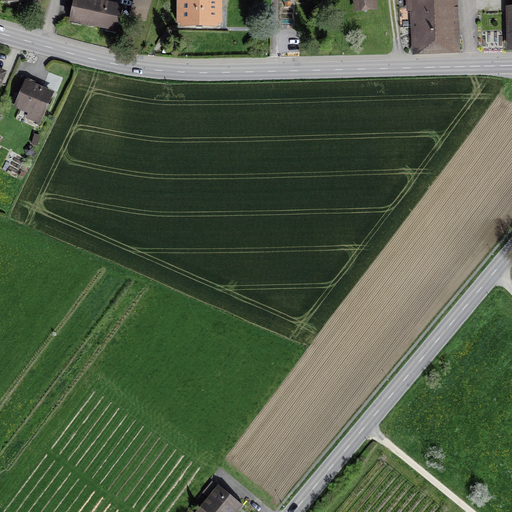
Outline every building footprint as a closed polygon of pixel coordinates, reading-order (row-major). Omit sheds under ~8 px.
[(94,4),(76,0),(75,0),(71,20),(116,30),(121,10),(101,5),(101,4),(95,2),(94,4)] [(134,0),(130,15),(144,20),(150,0),(134,0)] [(184,0),(184,25),(214,25),(214,0),(184,0)] [(457,56),(454,0),(410,0),(412,58),(457,56)] [(38,125),(52,94),(25,81),(13,108),(28,114),(26,119),(38,125)] [(237,511),(241,507),(212,483),(203,495),(207,499),(196,511),(237,511)]
